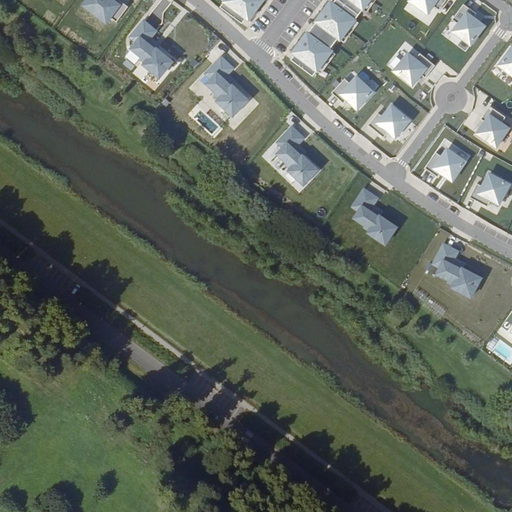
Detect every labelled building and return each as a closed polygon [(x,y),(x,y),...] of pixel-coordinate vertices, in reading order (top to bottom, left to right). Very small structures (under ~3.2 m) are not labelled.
[(87,0),(83,6),(106,23),(110,18),(116,22),(128,7),(118,0),(113,0),(112,0),(87,0)] [(224,0),(221,5),(243,22),(260,0),(224,0)] [(349,0),(363,10),(367,4),(361,0),(349,0)] [(410,0),(410,1),(428,13),(433,6),(439,10),(446,0),(410,0)] [(340,2),(336,8),(353,21),(358,15),(340,2)] [(471,45),(484,27),(473,18),(476,14),(464,4),(452,20),(458,25),(453,32),(471,45)] [(336,8),(329,17),(348,32),(355,23),(353,21),(336,8)] [(341,42),(348,32),(329,17),(321,27),(323,29),(341,42)] [(156,31),(144,22),(131,38),(137,43),(132,50),(142,57),(141,59),(146,63),(145,64),(160,78),(173,62),(157,49),(156,50),(152,47),(154,44),(149,40),(156,31)] [(337,47),(341,42),(323,29),(319,34),(331,43),(337,47)] [(331,50),(309,34),(293,56),(315,72),(331,50)] [(511,48),(499,65),(511,75),(511,48)] [(425,79),(435,66),(420,54),(415,60),(408,54),(394,71),(412,86),(421,75),(425,79)] [(233,69),(221,58),(207,73),(212,79),(207,85),(216,94),(215,95),(220,100),(219,101),(233,116),(247,101),(232,87),(231,88),(227,84),(229,82),(225,77),(233,69)] [(373,92),(356,77),(350,84),(344,79),(332,93),(343,104),(347,100),(357,109),(373,92)] [(410,121),(392,107),(383,117),(378,114),(368,126),(384,139),(389,133),(396,138),(410,121)] [(506,118),(489,108),(481,121),(486,124),(477,135),(497,147),(510,129),(502,124),(506,118)] [(302,138),(291,127),(277,142),(282,147),(276,153),(285,162),(284,164),(289,169),(288,169),(302,185),(316,170),(302,156),(301,157),(297,153),(299,151),(294,146),(302,138)] [(441,157),(434,152),(424,169),(437,177),(440,173),(452,180),(464,161),(446,149),(441,157)] [(509,185),(489,174),(482,187),(477,184),(470,198),(487,207),(491,200),(499,205),(509,185)] [(376,199),(364,190),(351,206),(358,211),(352,218),(363,225),(362,227),(367,231),(367,232),(382,245),(394,229),(378,217),(377,218),(373,215),(375,212),(370,208),(376,199)] [(458,252),(444,245),(434,263),(441,267),(437,275),(449,280),(448,282),(454,285),(454,286),(471,297),(480,279),(462,269),(462,271),(457,268),(458,265),(453,262),(458,252)]
